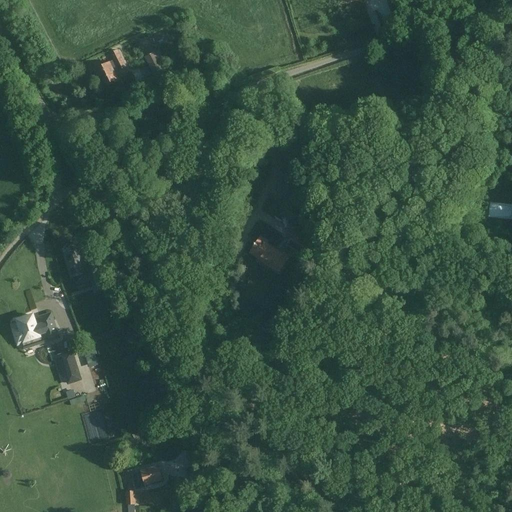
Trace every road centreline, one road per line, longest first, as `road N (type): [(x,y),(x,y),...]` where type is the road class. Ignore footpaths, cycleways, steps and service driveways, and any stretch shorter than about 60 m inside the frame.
road 1 (unclassified): [(51,122),(178,107),(396,40),(478,29)]
road 2 (unclassified): [(303,470),(51,122)]
road 3 (track): [(231,369),(299,365),(465,511)]
